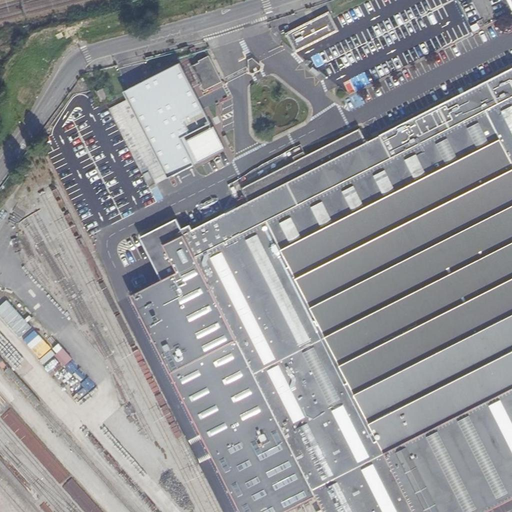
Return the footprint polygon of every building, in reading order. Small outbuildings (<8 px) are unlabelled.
[(330,13),(288,35),(296,51),(338,30),(330,13)] [(191,66),(200,84),(203,90),(204,91),(222,83),(209,56),(199,61),(199,62),(191,66)] [(511,68),(368,142),(248,202),(192,230),(190,225),(182,229),(177,219),(142,237),(163,281),(132,296),(238,511),(294,511),(307,506),(316,501),(321,511),(493,511),(511,503),(511,68)] [(168,107),(203,90),(200,84),(166,101),(168,107)] [(95,92),(100,103),(110,98),(106,88),(95,92)] [(142,113),(160,149),(184,138),(168,107),(166,101),(142,113)] [(242,189),(248,202),(368,142),(361,129),(242,189)] [(1,312),(16,331),(28,321),(13,302),(1,312)] [(74,479),(65,486),(85,511),(93,511),(98,508),(74,479)]
